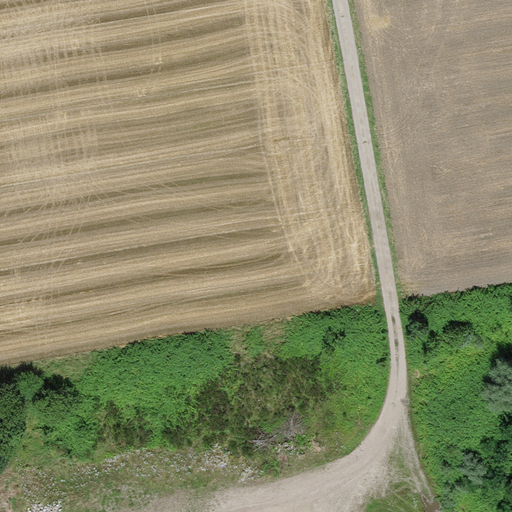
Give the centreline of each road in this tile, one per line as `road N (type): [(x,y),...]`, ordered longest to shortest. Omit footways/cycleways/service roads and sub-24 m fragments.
road 1 (track): [(352,55),(412,428),(448,511)]
road 2 (residential): [(352,55),(0,107)]
road 3 (residential): [(511,33),(352,55)]
